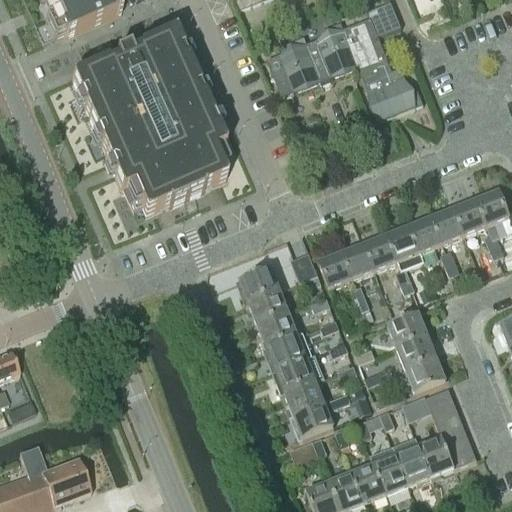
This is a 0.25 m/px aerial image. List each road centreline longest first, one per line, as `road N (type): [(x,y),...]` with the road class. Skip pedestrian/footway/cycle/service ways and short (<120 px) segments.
road 1 (residential): [(277,511),(178,270)]
road 2 (tertiary): [(94,301),(0,70)]
road 3 (residential): [(285,229),(193,0)]
road 4 (residential): [(511,471),(454,312),(511,290)]
road 5 (tertiary): [(180,511),(94,301)]
road 6 (residential): [(492,149),(285,229)]
road 7 (residential): [(492,149),(459,64),(422,53),(398,0)]
